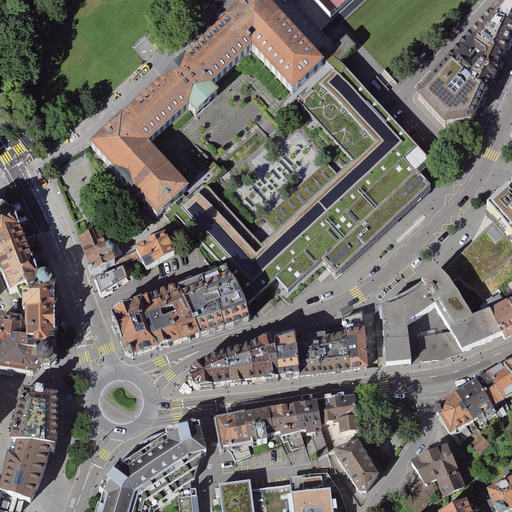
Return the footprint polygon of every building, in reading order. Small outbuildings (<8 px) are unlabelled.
[(261,0),(251,0),(89,147),(158,222),(162,218),(190,192),(150,148),(188,113),(195,120),(219,98),(213,92),(251,57),(291,101),(325,70),(261,0)] [(346,0),(315,0),(330,15),(346,0)] [(511,0),(510,0),(416,103),(444,135),(473,130),(484,109),(489,97),(504,65),(509,55),(511,49),(511,0)] [(190,192),(162,218),(170,227),(174,224),(219,275),(222,278),(249,308),(269,290),(284,307),(320,275),(333,290),(430,203),(413,184),(425,173),(333,71),(325,70),(291,101),(350,168),(257,252),(198,187),(190,192)] [(75,183),(80,180),(78,176),(91,169),(84,157),(61,171),(74,193),(79,190),(75,183)] [(511,207),(502,196),(482,214),(494,227),(511,247),(511,207)] [(0,253),(21,245),(7,214),(0,211),(0,253)] [(511,277),(511,247),(494,227),(444,271),(453,281),(456,279),(472,290),(482,301),(511,277)] [(97,234),(82,242),(94,273),(115,264),(107,247),(104,249),(97,234)] [(137,252),(138,255),(137,257),(135,260),(136,263),(139,263),(142,262),(148,271),(164,262),(176,256),(171,247),(165,237),(137,252)] [(21,245),(0,253),(0,283),(2,289),(34,278),(21,245)] [(444,271),(440,268),(422,281),(424,285),(436,308),(446,324),(451,332),(454,326),(473,314),(453,281),(444,271)] [(123,271),(97,281),(102,297),(129,282),(123,271)] [(219,275),(134,307),(152,354),(161,350),(200,338),(234,327),(250,322),(249,308),(222,278),(219,275)] [(6,298),(17,296),(18,314),(50,314),(50,295),(44,295),(43,290),(46,286),(46,281),(44,278),(38,276),(34,278),(11,286),(2,289),(6,298)] [(436,308),(424,285),(417,290),(409,294),(399,299),(390,304),(382,308),(386,367),(412,364),(410,346),(408,327),(424,317),(436,308)] [(511,336),(511,307),(509,300),(507,299),(504,299),(499,293),(483,301),(488,308),(502,336),(504,341),(511,336)] [(152,354),(134,307),(110,316),(126,356),(134,359),(152,354)] [(454,326),(451,332),(462,353),(475,348),(502,336),(488,308),(473,314),(454,326)] [(18,314),(18,321),(20,348),(51,349),(50,314),(18,314)] [(202,367),(189,377),(196,392),(242,386),(268,383),(286,381),(323,376),(332,375),(354,372),(367,371),(362,317),(345,323),(304,335),(290,339),(270,346),(231,356),(219,360),(213,362),(202,367)] [(0,318),(0,373),(29,378),(37,369),(45,369),(51,364),(51,349),(20,348),(18,321),(0,318)] [(443,359),(456,356),(462,353),(451,332),(418,339),(422,363),(443,359)] [(511,367),(503,371),(511,383),(511,367)] [(491,376),(485,379),(501,406),(511,400),(511,383),(503,371),(498,373),(491,376)] [(485,379),(475,385),(494,418),(498,426),(509,419),(501,406),(485,379)] [(475,385),(453,398),(471,425),(480,420),(484,426),(494,418),(475,385)] [(466,429),(471,425),(453,398),(445,403),(437,407),(434,407),(433,418),(437,418),(437,421),(449,439),(450,438),(466,429)] [(33,402),(20,399),(7,449),(46,459),(51,459),(53,432),(54,407),(43,404),(43,401),(34,399),(33,402)] [(257,416),(215,423),(217,438),(219,450),(322,434),(321,427),(338,424),(340,437),(354,434),(349,401),(341,403),(299,409),(278,413),(257,416)] [(466,429),(450,438),(459,448),(472,436),(466,429)] [(114,468),(97,494),(101,498),(97,511),(159,511),(187,495),(194,495),(195,490),(200,468),(205,465),(196,431),(164,438),(165,444),(119,470),(114,468)] [(481,438),(468,451),(478,461),(491,449),(481,438)] [(378,480),(353,445),(331,456),(357,496),(366,497),(372,492),(378,480)] [(46,459),(7,449),(0,483),(0,504),(27,511),(39,488),(46,459)] [(455,468),(446,449),(410,465),(421,481),(426,488),(432,485),(436,483),(443,500),(465,491),(464,487),(455,468)] [(469,461),(455,468),(464,487),(478,479),(469,461)] [(426,488),(421,481),(404,507),(412,511),(427,511),(437,498),(432,485),(426,488)] [(511,511),(511,481),(484,495),(491,511),(511,511)] [(248,484),(217,488),(220,511),(329,511),(327,494),(292,500),(290,489),(249,495),(248,484)] [(190,502),(177,503),(178,511),(197,511),(196,501),(195,501),(194,495),(189,495),(190,502)]
